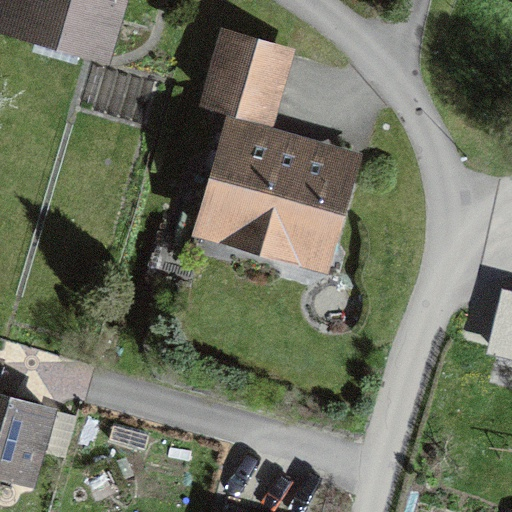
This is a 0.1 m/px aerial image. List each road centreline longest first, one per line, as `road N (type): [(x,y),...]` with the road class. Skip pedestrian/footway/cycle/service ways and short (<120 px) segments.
road 1 (residential): [(380,474),(443,262),(442,176),(406,93),(310,0)]
road 2 (residential): [(29,382),(380,474)]
